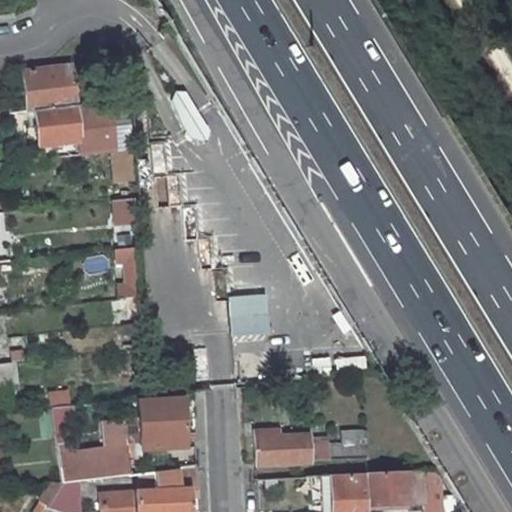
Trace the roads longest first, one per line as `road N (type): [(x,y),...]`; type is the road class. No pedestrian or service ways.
road 1 (trunk): [(244,0),(511,440)]
road 2 (trunk): [(511,312),(322,0)]
